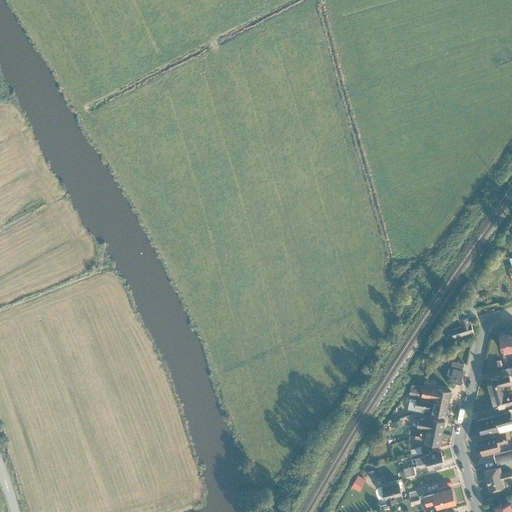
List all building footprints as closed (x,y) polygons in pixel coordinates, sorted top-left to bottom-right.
[(451,329),(453,337),(474,331),(469,315),(458,318),(461,325),(451,329)] [(511,332),(499,336),(502,352),(511,350),(511,332)] [(460,384),(464,364),(452,361),(450,368),(448,368),(446,377),(450,378),(449,382),(460,384)] [(509,373),(486,378),(490,393),(506,389),(506,385),(511,384),(509,373)] [(449,404),(451,392),(432,387),(433,382),(425,381),(421,396),(433,399),(433,400),(449,404)] [(411,387),(409,394),(419,396),(420,389),(411,387)] [(506,389),(490,393),(493,409),(511,403),(511,392),(508,393),(506,389)] [(432,402),(416,399),(414,407),(431,411),(430,413),(446,416),(449,404),(433,400),(432,402)] [(511,416),(510,411),(477,420),(481,436),(499,431),(497,425),(511,421),(511,416)] [(393,421),(395,427),(405,423),(403,417),(393,421)] [(427,430),(426,431),(442,434),(445,421),(429,418),(429,420),(419,418),(417,428),(427,430)] [(426,432),(413,430),(411,438),(424,440),(423,442),(440,446),(442,434),(426,431),(426,432)] [(505,434),(478,441),(482,456),(500,451),(498,445),(507,443),(505,434)] [(511,467),(511,449),(494,454),(497,467),(483,470),(488,491),(505,486),(504,481),(511,478),(511,472),(511,470),(502,473),(501,469),(511,467),(511,468),(511,467)] [(445,466),(441,450),(415,458),(417,466),(427,463),(429,470),(445,466)] [(413,466),(403,469),(405,476),(415,474),(413,466)] [(359,491),(365,480),(358,475),(352,486),(359,491)] [(399,483),(382,487),(386,504),(403,500),(399,483)] [(422,488),(408,492),(410,498),(411,497),(419,495),(423,494),(422,488)] [(456,504),(451,489),(423,497),(426,507),(436,504),(437,509),(456,504)] [(419,495),(411,497),(414,505),(421,503),(419,495)] [(511,511),(511,502),(495,508),(496,511),(511,511)]
